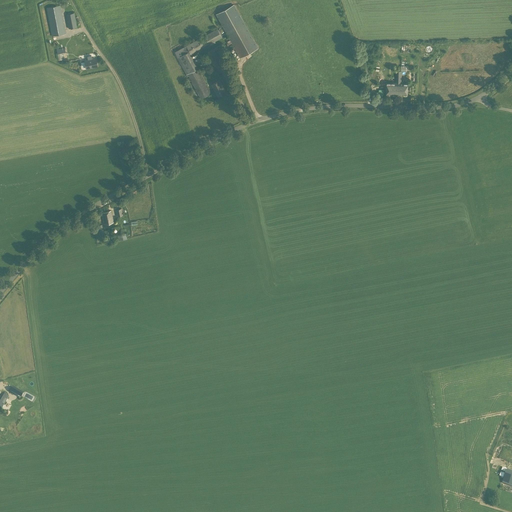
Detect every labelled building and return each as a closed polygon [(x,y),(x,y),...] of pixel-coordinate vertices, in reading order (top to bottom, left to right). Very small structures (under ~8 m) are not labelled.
[(217,14),(240,56),(258,46),(234,4),(217,14)] [(52,36),(66,33),(60,5),(46,8),(52,36)] [(74,12),(66,14),(69,28),(77,27),(74,12)] [(197,68),(191,56),(211,45),(210,44),(222,37),(217,29),(186,46),(174,52),(177,57),(186,74),(187,76),(188,75),(201,98),(211,93),(198,68),(197,68)] [(229,64),(221,50),(223,49),(221,45),(210,51),(218,66),(219,66),(221,68),(229,64)] [(96,58),(84,60),(86,68),(97,66),(96,58)] [(387,93),(387,95),(407,95),(407,94),(408,83),(401,83),(402,71),(402,70),(401,70),(396,70),(396,82),(387,82),(387,93)] [(225,92),(219,80),(212,84),(218,96),(225,92)] [(102,213),(104,224),(113,222),(111,211),(102,213)] [(14,386),(11,390),(22,396),(24,391),(14,386)] [(0,405),(2,407),(8,396),(2,392),(1,394),(0,393),(0,405)] [(511,472),(506,471),(502,483),(511,486),(511,472)]
